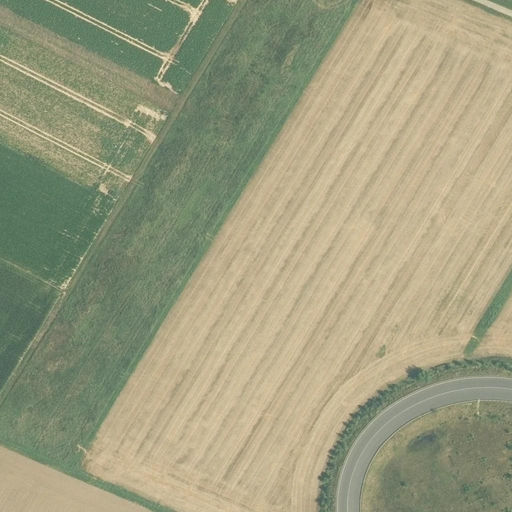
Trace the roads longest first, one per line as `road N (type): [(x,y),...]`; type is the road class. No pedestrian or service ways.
road 1 (track): [(0,414),(250,0)]
road 2 (trunk): [(511,390),(449,393),(396,416),(358,461),(347,511)]
